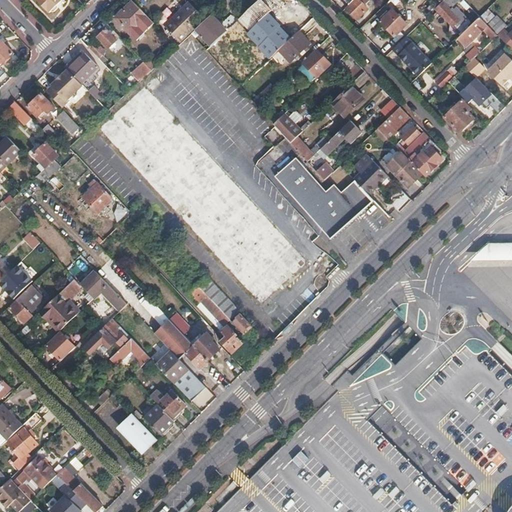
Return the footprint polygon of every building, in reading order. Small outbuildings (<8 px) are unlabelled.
[(41,0),(51,11),(62,0),(41,0)] [(160,15),(166,21),(182,7),(175,0),(160,15)] [(168,25),(181,40),(187,33),(196,25),(191,20),(201,11),(189,0),(179,9),(182,12),(168,25)] [(214,3),(210,0),(199,0),(208,9),(214,3)] [(357,18),(368,7),(361,0),(352,0),(349,4),(345,7),(357,18)] [(469,18),(455,4),(459,0),(443,0),(436,7),(457,29),(465,21),(469,18)] [(156,23),(135,1),(117,17),(138,39),(156,23)] [(204,22),(212,15),(219,8),(214,3),(208,9),(200,17),(204,22)] [(383,18),(381,19),(396,35),(408,23),(393,7),(388,12),(386,10),(380,15),(383,18)] [(300,31),(306,25),(293,12),(277,29),(289,41),(300,31)] [(228,31),(212,15),(204,22),(193,32),(198,38),(202,35),(212,45),(228,31)] [(493,28),(481,16),(458,37),(467,45),(485,29),(494,38),(499,34),(498,33),(493,28)] [(498,33),(507,24),(502,19),(493,28),(498,33)] [(460,32),(468,25),(465,21),(457,29),(460,32)] [(246,39),(233,26),(228,31),(212,45),(208,49),(214,56),(231,40),(238,47),(246,39)] [(106,28),(99,36),(110,48),(118,41),(106,28)] [(511,34),(511,35),(505,28),(499,34),(506,41),(511,47),(511,34)] [(294,60),(311,43),(300,31),(289,41),(282,48),(294,60)] [(432,63),(406,36),(393,49),(419,75),(432,63)] [(2,39),(0,40),(0,63),(2,66),(15,53),(2,39)] [(105,49),(95,39),(88,46),(100,58),(100,54),(100,53),(102,51),(105,49)] [(471,60),(481,51),(477,46),(467,56),(471,60)] [(332,64),(317,49),(305,61),(320,76),(332,64)] [(511,58),(506,52),(488,70),(502,84),(509,77),(511,74),(511,58)] [(68,69),(84,55),(82,53),(67,67),(68,69)] [(81,78),(94,66),(84,55),(68,69),(85,86),(87,88),(93,83),(86,76),(83,79),(81,78)] [(238,72),(225,59),(223,60),(221,58),(219,61),(233,77),(238,72)] [(336,82),(350,68),(342,60),(328,73),(336,82)] [(153,69),(146,62),(142,66),(149,73),(153,69)] [(246,63),(241,68),(248,76),(253,71),(246,63)] [(478,79),(487,70),(482,63),(472,72),(478,79)] [(454,77),(454,76),(446,68),(436,77),(444,86),(449,82),(454,77)] [(63,107),(85,86),(68,69),(47,91),(54,98),(63,107)] [(467,91),(454,77),(449,82),(462,95),(467,91)] [(506,106),(478,79),(467,91),(474,98),(479,104),(481,101),(486,106),(489,104),(498,113),(506,106)] [(90,91),(96,86),(93,83),(87,88),(90,91)] [(358,91),(352,84),(349,87),(356,94),(358,91)] [(346,116),(365,98),(358,91),(356,94),(349,87),(333,103),(346,116)] [(474,98),(467,91),(462,95),(470,102),(474,98)] [(54,107),(40,93),(27,105),(38,116),(42,112),(45,109),(48,113),(54,107)] [(390,118),(402,107),(397,102),(394,99),(381,110),(390,118)] [(469,112),(472,108),(463,99),(445,116),(460,132),(475,118),(469,112)] [(33,119),(15,101),(9,107),(27,124),(33,119)] [(390,139),(412,118),(402,107),(390,118),(379,128),(390,139)] [(297,131),(288,120),(294,114),(289,110),(275,123),(275,124),(276,124),(288,137),(292,143),(300,135),(313,122),(310,119),(297,131)] [(352,143),(364,132),(352,120),(340,131),(331,140),(321,149),(328,155),(346,138),(352,143)] [(61,134),(48,121),(41,128),(55,141),(61,134)] [(276,147),(288,137),(276,124),(265,134),(276,147)] [(416,152),(428,141),(415,128),(404,139),(416,152)] [(0,170),(21,150),(7,135),(0,141),(0,170)] [(312,149),(300,135),(292,143),(295,146),(309,161),(317,154),(312,149)] [(321,149),(331,140),(326,135),(312,149),(317,154),(321,149)] [(426,176),(443,159),(433,149),(437,144),(431,138),(428,141),(416,152),(409,159),(423,173),(426,176)] [(38,165),(42,170),(59,155),(46,141),(33,154),(41,162),(38,165)] [(252,154),(257,159),(268,149),(263,144),(252,154)] [(423,173),(409,159),(402,151),(387,166),(408,188),(423,173)] [(340,183),(334,189),(331,191),(292,152),(273,171),(300,198),(335,235),(357,214),(374,198),(370,194),(357,180),(347,190),(340,183)] [(389,176),(368,154),(357,165),(363,171),(355,179),(357,180),(370,194),(389,176)] [(48,178),(60,166),(54,160),(42,172),(48,178)] [(335,170),(327,162),(318,171),(326,180),(335,170)] [(42,172),(41,171),(35,177),(43,185),(49,179),(48,178),(42,172)] [(90,190),(97,183),(93,179),(86,186),(90,190)] [(112,199),(98,183),(97,183),(90,190),(84,196),(98,212),(112,199)] [(399,211),(412,199),(403,190),(399,185),(391,193),(394,196),(393,204),(399,211)] [(13,221),(1,209),(0,210),(0,221),(6,228),(13,221)] [(30,233),(23,240),(34,250),(41,243),(30,233)] [(511,242),(486,242),(482,247),(469,260),(511,260),(511,242)] [(7,275),(0,281),(0,284),(14,298),(21,291),(10,279),(12,277),(10,274),(8,276),(7,275)] [(224,326),(240,310),(227,296),(208,275),(198,284),(195,287),(189,293),(199,303),(201,302),(220,322),(224,326)] [(98,294),(81,276),(77,280),(83,286),(85,288),(94,297),(98,294)] [(78,313),(67,302),(83,286),(77,280),(74,277),(65,287),(42,309),(61,329),(65,324),(78,313)] [(198,284),(192,278),(189,280),(195,287),(198,284)] [(127,303),(109,286),(106,281),(102,284),(105,287),(102,289),(121,309),(127,303)] [(94,297),(85,288),(80,292),(89,302),(94,297)] [(25,307),(29,303),(21,295),(17,299),(17,300),(15,303),(10,308),(24,323),(33,315),(25,307)] [(163,327),(171,320),(150,297),(142,304),(163,327)] [(61,329),(42,309),(39,312),(58,331),(61,329)] [(241,315),(233,322),(244,335),(252,327),(241,315)] [(132,338),(113,317),(94,335),(83,346),(88,352),(108,333),(120,345),(117,348),(120,350),(132,338)] [(242,343),(237,337),(238,335),(229,325),(221,332),(225,336),(221,341),(232,352),(242,343)] [(194,344),(191,341),(178,328),(163,342),(172,351),(180,359),(187,352),(201,366),(208,359),(194,344)] [(75,346),(61,331),(46,345),(61,359),(68,353),(75,346)] [(220,348),(212,339),(214,338),(208,332),(203,336),(194,344),(208,359),(220,348)] [(194,344),(203,336),(200,333),(191,341),(194,344)] [(123,354),(137,342),(132,338),(120,350),(111,358),(117,363),(124,356),(123,354)] [(151,358),(145,351),(136,360),(139,364),(138,365),(141,368),(151,358)] [(180,359),(172,351),(158,365),(180,387),(190,398),(204,384),(180,359)] [(80,387),(90,377),(85,372),(75,381),(80,387)] [(0,399),(11,389),(0,378),(0,399)] [(114,393),(109,389),(100,398),(104,402),(109,397),(114,393)] [(186,404),(172,389),(166,396),(158,389),(151,396),(159,405),(172,418),(186,404)] [(194,401),(201,410),(214,399),(208,391),(194,401)] [(118,398),(114,393),(109,397),(114,402),(118,398)] [(21,426),(22,425),(2,404),(0,405),(0,438),(4,443),(14,433),(21,426)] [(172,418),(159,405),(146,418),(161,434),(175,421),(172,418)] [(368,421),(437,490),(443,484),(440,482),(447,475),(380,408),(368,421)] [(46,422),(55,418),(51,411),(43,415),(46,422)] [(37,443),(28,434),(43,420),(36,412),(22,425),(21,426),(23,428),(7,444),(20,457),(14,463),(20,469),(31,458),(27,454),(37,443)] [(159,442),(134,417),(122,429),(144,452),(150,446),(153,449),(159,442)] [(146,455),(153,449),(150,446),(144,452),(146,455)] [(44,461),(39,456),(18,476),(23,482),(27,478),(30,480),(33,477),(44,489),(49,483),(58,475),(52,469),(53,468),(45,460),(44,461)] [(75,476),(80,471),(71,462),(59,474),(82,497),(97,511),(103,505),(75,476)] [(82,497),(59,474),(58,475),(49,483),(72,507),(82,497)] [(19,487),(11,478),(0,488),(0,499),(7,508),(10,504),(14,501),(23,509),(27,505),(31,509),(36,504),(35,503),(32,500),(19,487)] [(32,500),(41,491),(36,486),(31,490),(24,482),(19,487),(32,500)] [(18,511),(23,509),(14,501),(10,504),(17,511),(18,511)]
